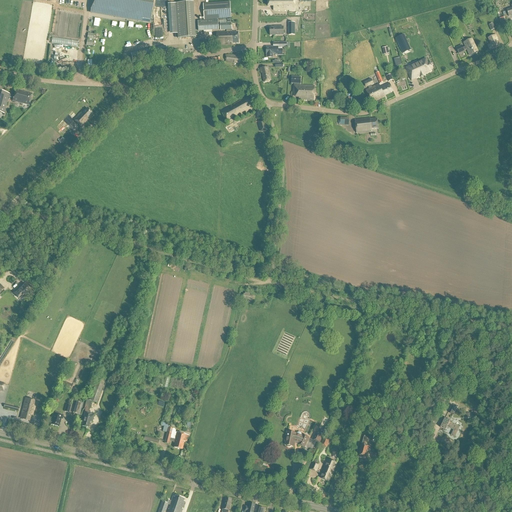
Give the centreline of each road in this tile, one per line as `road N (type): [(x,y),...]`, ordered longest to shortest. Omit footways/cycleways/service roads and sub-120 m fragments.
road 1 (secondary): [(336,511),(0,433)]
road 2 (unclassified): [(269,103),(358,114),(511,44)]
road 3 (track): [(275,135),(511,216)]
road 4 (unclassified): [(0,216),(130,91)]
road 5 (unclassified): [(272,266),(283,171),(269,103)]
road 6 (unclassified): [(130,91),(199,57),(254,47)]
road 7 (unclassified): [(0,71),(130,91)]
